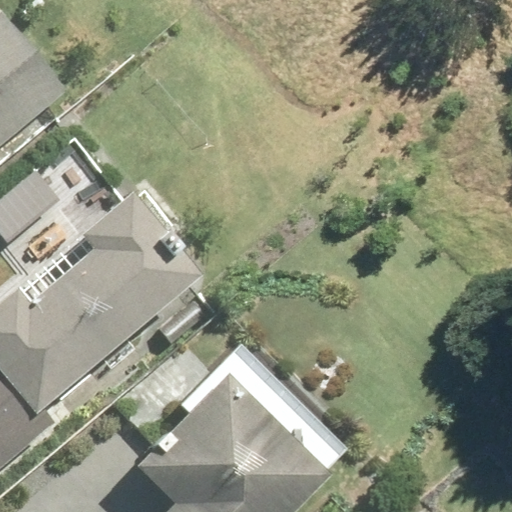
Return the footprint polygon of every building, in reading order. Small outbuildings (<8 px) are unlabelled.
[(0,140),(65,84),(0,8),(0,7),(0,140)] [(53,139),(23,161),(44,188),(73,166),(53,139)] [(75,225),(88,240),(22,294),(12,280),(0,289),(0,367),(31,405),(196,267),(126,183),(75,225)] [(199,298),(162,329),(172,341),(208,310),(199,298)] [(165,509),(162,511),(287,511),(332,467),(225,362),(134,454),(175,493),(162,506),(165,509)]
